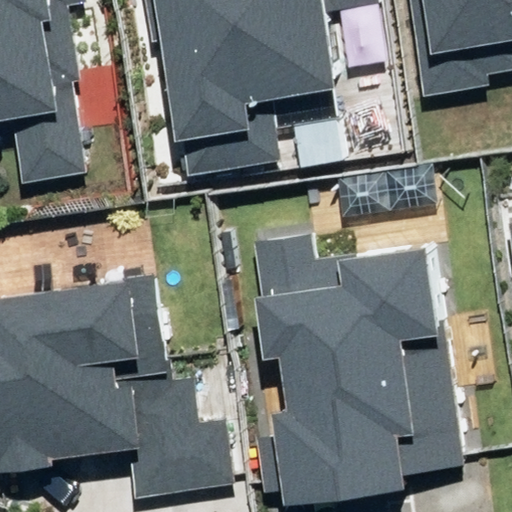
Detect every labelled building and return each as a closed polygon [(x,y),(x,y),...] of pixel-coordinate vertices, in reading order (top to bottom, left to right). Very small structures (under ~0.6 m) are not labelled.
[(0,0),(0,101),(25,98),(36,168),(96,159),(80,58),(86,57),(77,0),(0,0)] [(154,0),(158,25),(183,22),(203,157),(291,144),(281,75),(351,64),(340,0),(154,0)] [(511,0),(422,0),(438,81),(511,67),(511,0)] [(318,217),(267,224),(294,420),(271,423),(278,473),(301,470),(303,484),(429,467),(427,455),(472,450),(442,233),(322,250),(318,217)] [(6,321),(0,321),(0,397),(5,397),(12,448),(140,431),(147,481),(244,468),(236,409),(208,413),(201,364),(177,367),(163,263),(1,285),(6,321)]
